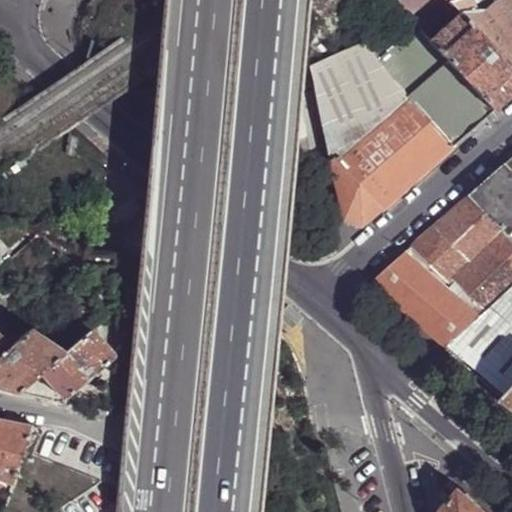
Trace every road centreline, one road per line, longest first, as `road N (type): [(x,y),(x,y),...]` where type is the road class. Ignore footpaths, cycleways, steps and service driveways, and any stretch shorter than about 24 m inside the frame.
road 1 (motorway): [(197,0),(149,511)]
road 2 (motorway): [(211,511),(258,0)]
road 3 (residential): [(19,42),(313,295)]
road 4 (residential): [(313,295),(511,126)]
road 5 (residential): [(0,406),(89,425),(123,457),(146,511)]
road 6 (residential): [(511,446),(434,379),(366,340)]
road 7 (residential): [(366,340),(403,511)]
